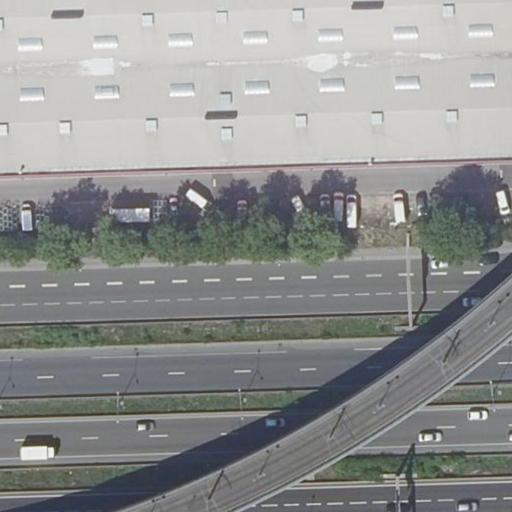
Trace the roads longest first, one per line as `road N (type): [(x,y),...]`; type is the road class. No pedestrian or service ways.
road 1 (trunk): [(511,363),(0,379)]
road 2 (trunk): [(0,440),(511,425)]
road 3 (trunk): [(421,292),(8,306)]
road 4 (trunk): [(70,511),(347,503)]
road 5 (trunk): [(347,503),(511,498)]
